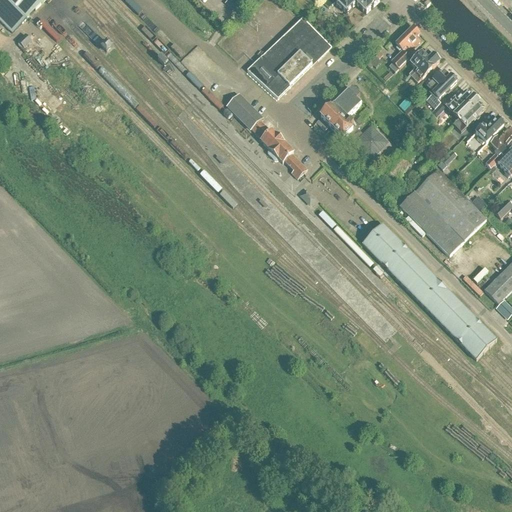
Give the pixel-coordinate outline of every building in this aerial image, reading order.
[(0,0),(0,23),(12,36),(13,36),(19,29),(26,22),(48,0),(0,0)] [(381,3),(378,0),(327,0),(323,5),(330,12),(335,6),(347,17),(356,8),(366,18),(372,12),(381,3)] [(319,64),(332,51),(303,22),(250,75),(256,81),(279,101),(291,90),(291,89),(312,68),(306,61),(311,56),(319,64)] [(408,58),(421,45),(417,41),(420,37),(413,30),(396,47),(402,53),(391,65),(393,67),(399,73),(411,62),(408,58)] [(421,83),(439,66),(438,65),(439,63),(435,60),(433,60),(433,59),(432,60),(427,54),(423,58),(422,57),(411,67),(416,72),(409,78),(417,86),(421,83)] [(399,73),(393,67),(389,70),(396,77),(399,73)] [(439,104),(457,86),(456,85),(455,84),(453,81),(452,81),(451,80),(450,81),(444,75),(440,79),(439,79),(433,85),(427,91),(431,96),(430,98),(431,99),(426,104),(435,113),(437,111),(441,108),(438,105),(439,104)] [(377,152),(384,145),(378,139),(380,137),(372,128),(368,132),(364,136),(359,131),(360,130),(353,123),(354,122),(351,119),(362,108),(358,103),(361,99),(353,91),(348,96),(348,95),(332,112),(331,111),(330,112),(327,112),(322,116),(322,121),(317,125),(325,134),(330,129),(343,143),(350,136),(365,152),(362,154),(371,162),(379,154),(377,152)] [(473,115),(479,109),(480,108),(479,108),(480,106),(480,105),(479,103),(478,102),(476,102),(475,102),(474,102),(473,101),(473,102),(467,96),(461,102),(462,103),(460,104),(457,101),(447,111),(455,119),(455,120),(458,123),(459,124),(471,112),(473,115)] [(262,123),(239,100),(238,99),(227,110),(251,134),(252,133),(262,144),(270,135),(260,125),(262,123)] [(485,114),(479,109),(473,115),(471,112),(459,124),(458,123),(453,129),(460,136),(466,131),(467,131),(485,114)] [(487,149),(504,131),(503,131),(504,128),(501,125),(498,125),(497,124),(497,125),(493,121),(487,127),(486,127),(482,131),(483,131),(482,132),(481,132),(480,132),(479,133),(478,133),(477,135),(477,136),(477,137),(476,138),(478,140),(476,142),(482,148),(484,146),(487,149)] [(504,161),(511,152),(511,135),(509,133),(499,143),(498,142),(491,149),(497,154),(495,156),(499,160),(501,159),(504,161)] [(307,173),(292,158),(293,156),(284,146),(276,138),(272,134),(270,135),(262,144),(261,145),(264,148),(269,153),(268,155),(268,157),(269,158),(275,164),(277,164),(278,163),(282,167),(284,165),(294,175),(292,177),(298,183),(298,182),(303,177),(307,173)] [(450,154),(446,150),(441,155),(445,159),(450,154)] [(480,162),(487,155),(483,151),(476,158),(480,162)] [(511,152),(504,161),(498,167),(506,175),(504,177),(508,182),(510,180),(511,181),(511,179),(511,152)] [(446,169),(457,159),(452,154),(442,164),(446,169)] [(387,177),(395,184),(411,167),(404,159),(387,177)] [(494,170),(500,164),(495,159),(486,167),(491,173),(494,170)] [(431,170),(426,165),(418,173),(423,179),(431,170)] [(487,225),(439,175),(416,197),(401,211),(450,261),(487,225)] [(314,203),(306,195),(302,199),(310,208),(314,203)] [(479,215),(485,208),(478,200),(471,207),(479,215)] [(511,208),(507,203),(494,216),(500,223),(511,211),(511,208)] [(497,345),(382,228),(362,248),(477,365),(497,345)] [(498,309),(511,295),(511,267),(485,295),(498,309)] [(511,312),(504,305),(497,312),(508,323),(511,319),(511,312)]
